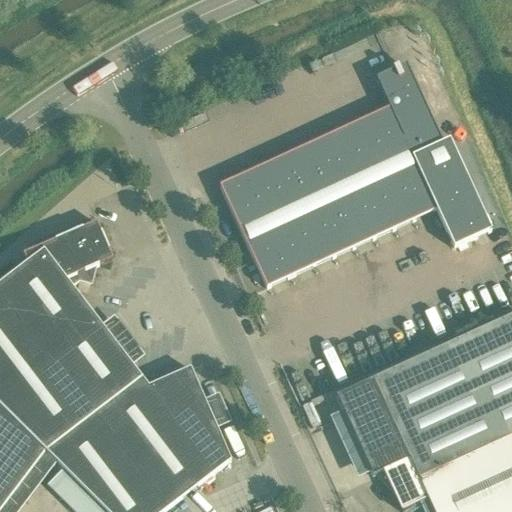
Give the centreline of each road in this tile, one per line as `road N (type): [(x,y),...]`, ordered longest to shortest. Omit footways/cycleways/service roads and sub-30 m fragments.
road 1 (unclassified): [(310,511),(104,68)]
road 2 (tertiary): [(104,68),(238,0)]
road 3 (tertiary): [(0,139),(104,68)]
